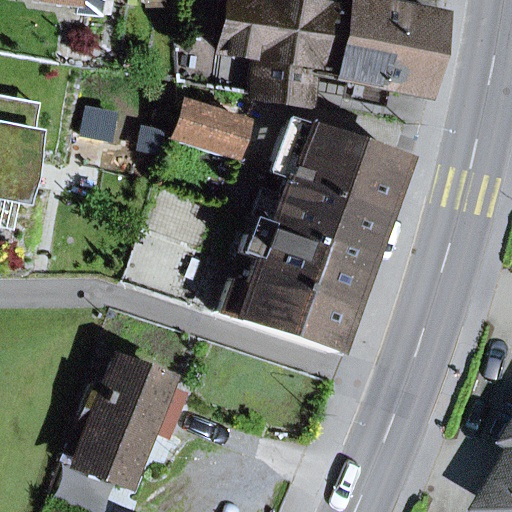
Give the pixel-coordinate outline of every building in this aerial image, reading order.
[(353,0),(315,0),(314,8),(268,0),(226,0),(217,49),(255,56),(248,94),(300,104),(306,74),(420,95),(434,17),(393,9),(395,0),(374,0),(374,4),(353,0)] [(0,128),(30,134),(35,105),(0,98),(0,128)] [(178,102),(165,139),(225,159),(237,121),(178,102)] [(379,212),(397,159),(284,121),(266,173),(283,179),(379,212)] [(19,202),(32,134),(30,134),(0,128),(0,198),(16,202),(19,202)] [(268,225),(363,257),(379,212),(283,179),(277,198),(260,192),(254,209),(271,215),(268,225)] [(0,229),(10,231),(16,202),(0,198),(0,229)] [(251,269),(348,302),(363,257),(268,225),(262,241),(245,235),(238,254),(255,259),(251,269)] [(245,287),(228,282),(217,314),(330,353),(348,302),(251,269),(245,287)] [(121,486),(143,429),(166,438),(183,396),(161,388),(164,380),(111,359),(99,388),(84,382),(70,416),(76,419),(59,461),(121,486)] [(511,511),(511,474),(492,509),(496,511),(511,511)]
